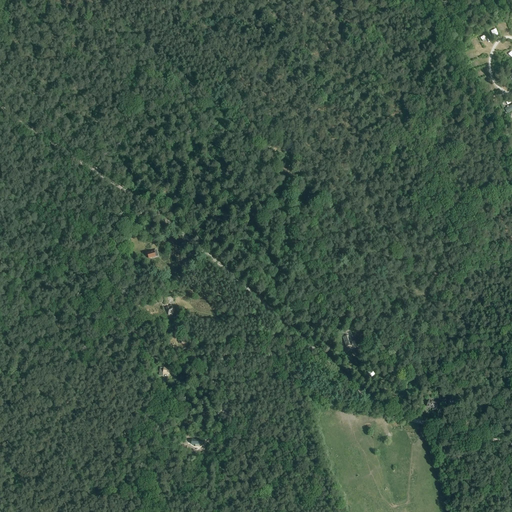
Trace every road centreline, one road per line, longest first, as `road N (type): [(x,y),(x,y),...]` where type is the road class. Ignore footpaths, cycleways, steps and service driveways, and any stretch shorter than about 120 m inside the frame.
road 1 (track): [(511,444),(378,405),(223,266),(93,171)]
road 2 (track): [(424,0),(460,87),(491,127),(511,188)]
road 3 (track): [(214,412),(281,382),(319,353)]
